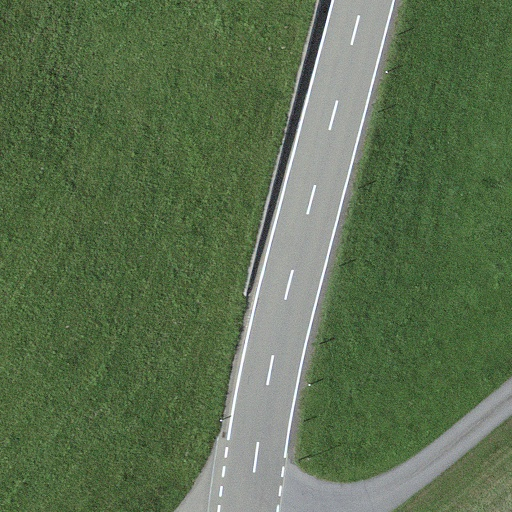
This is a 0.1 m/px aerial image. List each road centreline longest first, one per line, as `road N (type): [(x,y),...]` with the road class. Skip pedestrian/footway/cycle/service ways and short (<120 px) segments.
road 1 (tertiary): [(250,511),(274,356),(366,0)]
road 2 (track): [(511,404),(361,511)]
